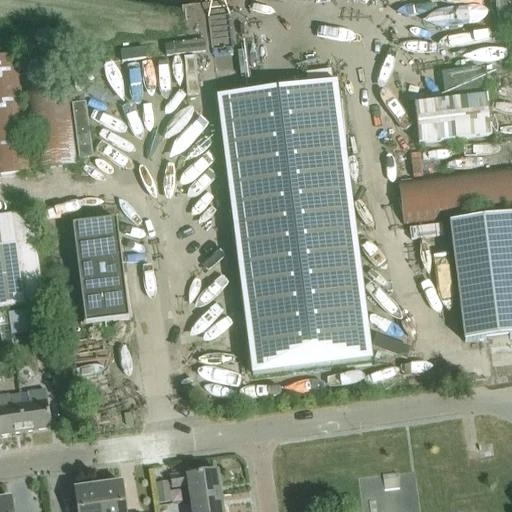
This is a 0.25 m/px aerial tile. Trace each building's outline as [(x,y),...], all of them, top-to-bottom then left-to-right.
[(206,53),(205,41),(165,46),(166,57),(206,53)] [(122,63),(146,60),(145,49),(121,52),(122,63)] [(0,59),(0,177),(77,168),(64,60),(17,66),(16,58),(0,59)] [(443,74),(446,102),(483,98),(480,70),(443,74)] [(252,377),(370,362),(336,85),(248,95),(217,99),(252,377)] [(486,98),(413,106),(417,147),(490,139),(486,98)] [(93,159),(85,103),(72,105),(80,160),(93,159)] [(511,167),(397,182),(402,227),(511,212),(511,167)] [(0,310),(42,304),(29,213),(0,217),(0,310)] [(462,344),(511,338),(511,216),(448,224),(462,344)] [(85,325),(128,320),(116,223),(73,228),(85,325)] [(11,336),(21,335),(18,314),(8,315),(11,336)] [(12,344),(3,345),(4,353),(13,352),(12,344)] [(29,405),(20,406),(24,434),(51,431),(46,392),(27,395),(29,405)] [(10,397),(0,398),(0,437),(24,434),(20,406),(12,407),(10,397)] [(186,475),(170,478),(172,490),(188,487),(191,504),(222,498),(217,473),(187,478),(186,475)] [(158,505),(171,503),(170,492),(168,483),(156,485),(158,505)] [(126,511),(122,484),(99,488),(102,511),(126,511)] [(102,511),(99,488),(75,491),(77,511),(102,511)] [(192,511),(224,511),(222,498),(191,504),(192,511)] [(13,511),(11,500),(0,501),(0,511),(13,511)]
